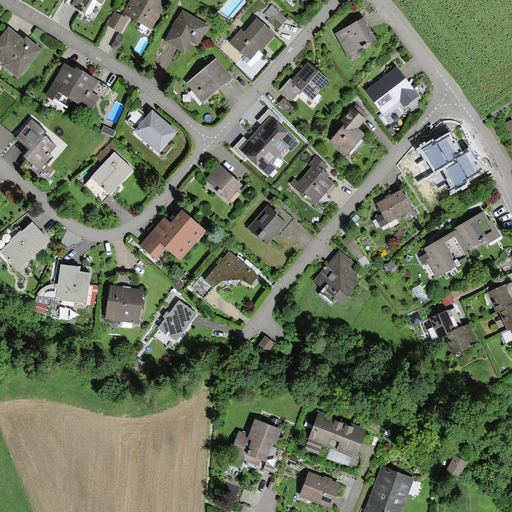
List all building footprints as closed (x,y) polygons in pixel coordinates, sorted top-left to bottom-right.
[(102,0),(72,0),(70,5),(83,13),(90,0),(95,0),(101,3),(102,0)] [(127,0),(120,16),(113,12),(106,25),(120,32),(127,17),(151,29),(166,1),(163,0),(127,0)] [(240,28),(228,41),(249,60),(246,63),(251,68),(263,55),(260,52),(275,34),(274,33),(286,18),(271,5),(258,19),(256,17),(243,31),(240,28)] [(208,24),(181,9),(164,41),(185,51),(190,42),(197,46),(208,24)] [(363,16),(334,32),(347,54),(375,39),(363,16)] [(22,39),(7,27),(0,35),(0,60),(3,62),(0,65),(16,77),(40,48),(24,35),(22,39)] [(231,77),(216,58),(185,84),(201,103),(231,77)] [(63,62),(44,95),(52,99),(56,91),(90,111),(99,96),(90,91),(97,79),(74,66),(73,68),(63,62)] [(329,81),(307,62),(283,90),(289,96),(296,88),(311,101),(329,81)] [(396,67),(365,91),(383,113),(398,101),(403,107),(418,95),(396,67)] [(134,105),(126,120),(136,128),(133,131),(164,156),(173,145),(167,140),(175,130),(150,109),(146,114),(134,105)] [(342,123),(328,140),(346,155),(364,133),(357,127),(364,118),(351,107),(339,121),(342,123)] [(262,126),(255,133),(290,165),(308,145),(269,109),(258,122),(262,126)] [(29,118),(14,137),(28,149),(22,156),(38,169),(50,155),(47,153),(54,144),(41,134),(44,130),(29,118)] [(511,122),(511,120),(502,123),(511,145),(511,144),(511,122)] [(436,143),(434,141),(423,148),(429,157),(421,162),(437,187),(445,182),(451,192),(481,173),(455,132),(436,143)] [(271,186),(290,165),(255,133),(248,141),(244,138),(232,151),(271,186)] [(133,167),(114,151),(84,184),(102,201),(133,167)] [(294,179),(290,184),(315,204),(324,192),(324,193),(333,182),(326,177),(329,174),(324,170),(328,165),(314,155),(309,161),(310,162),(308,165),(310,166),(297,182),(294,179)] [(218,163),(204,179),(228,200),(242,184),(218,163)] [(400,189),(376,202),(382,214),(375,217),(380,227),(412,210),(400,189)] [(277,232),(280,234),(293,217),(281,208),(276,213),(266,205),(247,228),(267,244),(277,232)] [(163,216),(140,245),(155,258),(165,247),(180,259),(204,229),(180,208),(169,221),(163,216)] [(452,228),(453,229),(455,228),(468,248),(481,240),(483,245),(499,235),(493,226),(494,226),(490,219),(488,220),(481,210),(452,228)] [(51,240),(33,221),(1,250),(19,269),(51,240)] [(453,229),(422,248),(425,253),(418,257),(422,264),(426,262),(436,277),(459,262),(458,260),(468,254),(465,249),(468,248),(455,228),(453,229)] [(341,303),(358,279),(350,266),(353,261),(336,249),(313,282),(341,303)] [(239,278),(251,283),(257,275),(228,251),(205,279),(201,275),(191,287),(204,297),(212,288),(223,280),(239,278)] [(82,266),(62,264),(58,298),(88,302),(91,272),(81,271),(82,266)] [(511,280),(487,291),(496,311),(499,309),(507,306),(506,304),(511,301),(511,280)] [(142,289),(109,285),(105,317),(138,321),(142,289)] [(195,313),(178,300),(158,327),(175,340),(195,313)] [(511,301),(506,304),(507,306),(499,309),(507,329),(510,328),(511,326),(511,301)] [(446,310),(428,317),(432,326),(426,328),(430,340),(437,337),(444,334),(451,331),(450,330),(453,328),(446,310)] [(468,322),(453,328),(450,330),(451,331),(444,334),(451,353),(477,342),(468,322)] [(511,326),(510,328),(511,329),(503,332),(506,342),(511,339),(511,326)] [(277,344),(266,337),(258,347),(269,355),(277,344)] [(355,457),(366,428),(317,410),(303,448),(319,454),(322,445),(355,457)] [(247,435),(238,431),(229,456),(263,467),(262,469),(274,473),(282,450),(271,446),(272,442),(275,443),(281,428),(253,419),(247,435)] [(463,478),(467,460),(453,457),(449,475),(463,478)] [(400,511),(414,478),(382,466),(363,511),(400,511)] [(340,484),(308,471),(298,496),(330,509),(340,484)]
